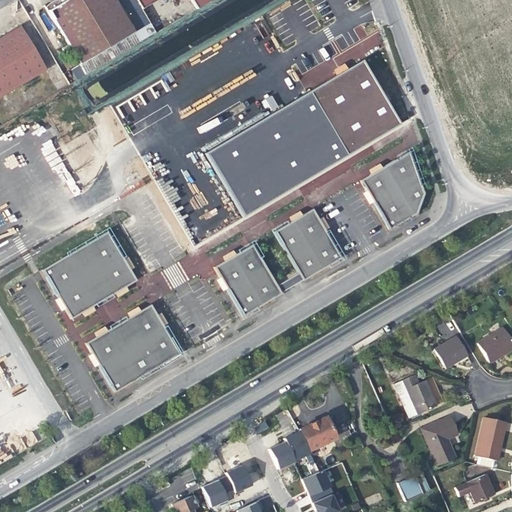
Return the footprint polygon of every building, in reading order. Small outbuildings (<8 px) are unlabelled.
[(78,65),(132,33),(112,0),(65,0),(56,6),(47,11),(78,65)] [(133,0),(139,10),(155,0),(133,0)] [(188,0),(195,10),(211,0),(188,0)] [(0,95),(44,70),(18,28),(0,38),(0,95)] [(344,53),(333,59),(337,66),(348,60),(344,53)] [(272,95),(264,99),(270,111),(278,107),(272,95)] [(407,151),(358,180),(365,191),(371,201),(388,229),(415,213),(422,194),(407,151)] [(371,201),(365,191),(361,193),(367,204),(371,201)] [(289,221),(272,231),(301,281),(340,258),(323,230),(317,220),(311,209),(300,215),(289,221)] [(289,221),(300,215),(298,211),(287,217),(289,221)] [(321,217),(317,220),(323,230),(327,228),(321,217)] [(106,232),(41,270),(57,298),(64,309),(70,319),(81,313),(92,307),(114,293),(125,287),(135,281),(129,270),(122,260),(106,232)] [(225,289),(242,316),(280,293),(251,244),(234,255),(223,261),(212,267),(220,279),(225,289)] [(223,261),(234,255),(231,251),(221,257),(223,261)] [(126,257),(122,260),(129,270),(133,268),(126,257)] [(225,289),(220,279),(216,282),(221,291),(225,289)] [(125,287),(114,293),(116,297),(127,291),(125,287)] [(64,309),(57,298),(54,300),(60,311),(64,309)] [(155,315),(149,305),(139,311),(128,317),(117,324),(106,331),(95,337),(84,343),(91,354),(97,365),(114,392),(145,373),(178,354),(162,326),(155,315)] [(92,307),(81,313),(83,317),(94,311),(92,307)] [(128,317),(139,311),(136,307),(126,313),(128,317)] [(160,313),(155,315),(162,326),(166,324),(160,313)] [(95,337),(106,331),(103,327),(93,333),(95,337)] [(476,343),(488,362),(501,354),(511,347),(511,345),(502,328),(476,343)] [(433,350),(444,368),(456,361),(465,356),(454,338),(433,350)] [(97,365),(91,354),(87,356),(93,367),(97,365)] [(413,377),(392,386),(401,408),(407,420),(434,408),(429,396),(423,383),(416,385),(413,377)] [(299,432),(307,449),(333,437),(324,417),(298,428),(299,432)] [(420,431),(436,467),(453,460),(444,441),(456,435),(453,429),(449,419),(420,431)] [(491,461),(494,462),(498,445),(500,432),(499,431),(501,423),(481,419),(473,458),(476,458),(474,465),(489,468),(491,461)] [(343,424),(349,438),(357,434),(351,420),(343,424)] [(309,454),(299,432),(294,434),(286,438),(296,459),(309,454)] [(234,491),(263,481),(255,459),(226,469),(234,491)] [(396,483),(404,501),(429,491),(421,473),(401,481),(396,483)] [(483,476),(453,489),(457,498),(468,493),(473,504),(491,496),(487,488),(483,476)] [(201,485),(208,507),(228,501),(221,479),(201,485)] [(334,511),(336,511),(329,495),(311,503),(314,511),(334,511)] [(190,497),(170,505),(172,511),(192,511),(191,511),(196,509),(190,497)] [(236,510),(237,511),(261,511),(257,501),(236,510)]
